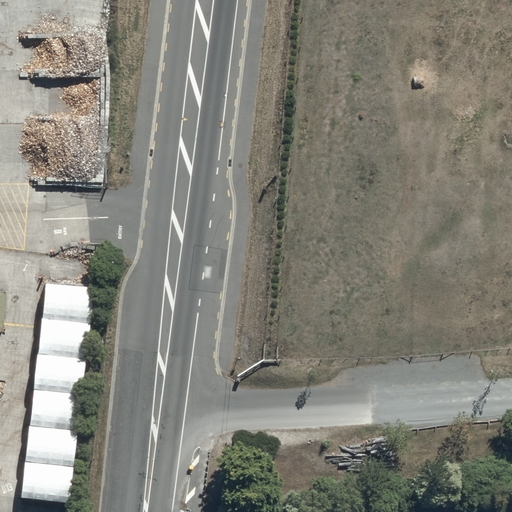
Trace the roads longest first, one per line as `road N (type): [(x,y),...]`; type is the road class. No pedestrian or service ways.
road 1 (tertiary): [(189,137),(146,511)]
road 2 (trunk): [(221,0),(189,137)]
road 3 (residential): [(189,137),(189,0)]
